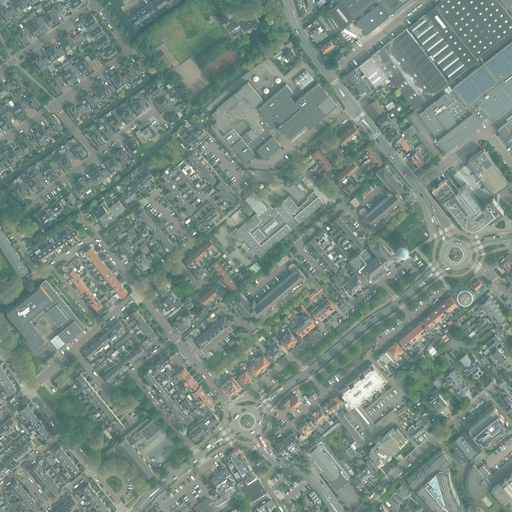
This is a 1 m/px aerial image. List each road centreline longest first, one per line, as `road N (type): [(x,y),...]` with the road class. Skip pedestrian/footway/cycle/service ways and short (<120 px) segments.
road 1 (residential): [(358,511),(511,373)]
road 2 (residential): [(193,361),(239,321),(251,329),(319,271),(301,250)]
road 3 (residential): [(96,3),(128,52),(55,105)]
road 4 (unclassified): [(415,186),(485,133),(511,166)]
road 5 (unclassified): [(328,75),(422,0)]
